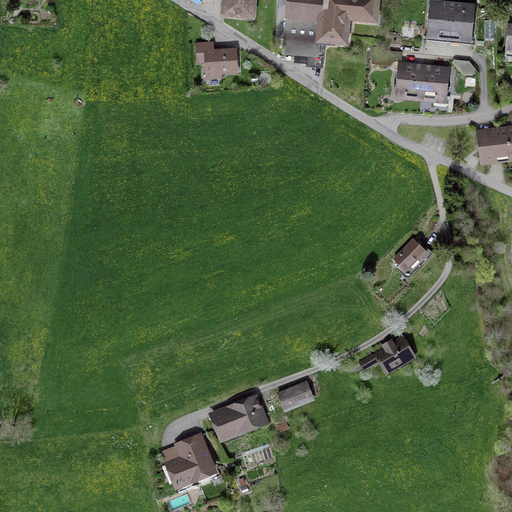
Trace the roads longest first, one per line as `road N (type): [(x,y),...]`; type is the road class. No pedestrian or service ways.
road 1 (residential): [(429,160),(451,249),(429,294),(383,333),(168,424)]
road 2 (residential): [(172,0),(375,125)]
road 3 (residential): [(511,106),(469,124),(375,125)]
